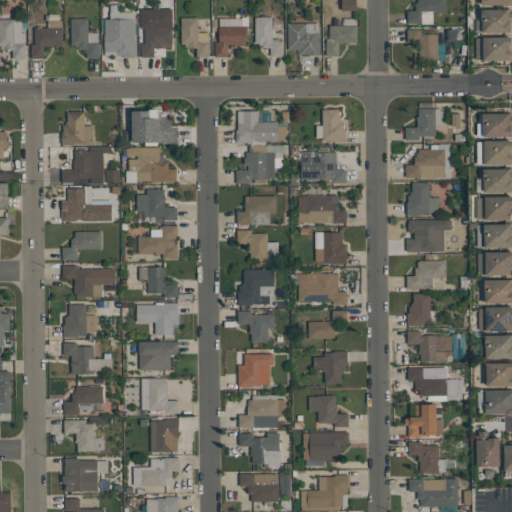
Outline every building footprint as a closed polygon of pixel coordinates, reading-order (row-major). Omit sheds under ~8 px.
[(357,10),(356,0),(341,0),(342,11),(357,10)] [(407,24),(433,24),(433,12),(446,12),(446,0),(416,0),(417,11),(407,11),(407,24)] [(135,55),(135,12),(119,12),(119,5),(110,5),(110,20),(104,20),(105,55),(135,55)] [(141,57),(154,57),(154,47),(172,48),(172,9),(141,9),(140,30),(145,30),(144,44),(141,44),(141,57)] [(482,33),(511,33),(511,22),(511,21),(511,9),(481,10),(482,33)] [(272,17),(255,17),(255,46),(270,46),(270,56),(282,56),(282,41),(272,41),(272,17)] [(71,48),(86,48),(86,58),(99,58),(98,33),(88,33),(88,18),(70,19),(71,48)] [(198,18),(181,18),(181,47),(196,46),(196,57),(209,57),(209,32),(198,32),(198,18)] [(219,18),(219,43),(215,43),(214,57),(228,57),(228,45),(247,45),(247,18),(219,18)] [(26,58),(25,19),(0,19),(0,48),(12,48),(12,59),(26,58)] [(329,25),(329,42),(326,42),(325,55),(339,56),(339,43),(356,44),(357,19),(344,19),(344,26),(329,25)] [(62,20),(48,20),(47,27),(34,27),(34,43),(31,43),(31,59),(44,59),(44,46),(62,46),(62,20)] [(287,24),(288,54),(320,53),(319,23),(287,24)] [(419,61),(441,60),(441,57),(444,57),(444,45),(438,46),(437,34),(422,34),(421,29),(407,30),(408,43),(419,43),(419,61)] [(446,29),(455,29),(456,41),(447,41),(446,29)] [(511,37),(479,37),(479,52),(475,52),(476,61),(511,60),(511,37)] [(405,127),(405,140),(419,140),(419,136),(435,137),(435,109),(417,108),(417,127),(405,127)] [(322,109),(339,109),(339,119),(341,119),(341,122),(343,121),(343,129),(345,129),(345,142),(331,142),(330,140),(322,140),(322,138),(316,138),(316,125),(322,125),(322,109)] [(132,111),(131,143),(177,144),(178,127),(171,127),(171,118),(160,117),(160,118),(149,118),(149,111),(132,111)] [(237,111),(237,143),(278,142),(277,122),(259,123),(259,111),(237,111)] [(84,112),(67,112),(67,124),(62,124),(62,144),(93,144),(93,126),(84,126),(84,112)] [(282,112),(289,112),(288,122),(281,122),(282,112)] [(511,126),(511,125),(511,112),(482,113),(482,122),(478,122),(478,137),(511,136),(511,126)] [(451,113),(460,113),(460,126),(451,126),(451,113)] [(483,165),(511,164),(511,140),(478,142),(479,156),(483,156),(483,165)] [(405,179),(450,177),(449,144),(430,145),(430,149),(415,150),(415,164),(405,165),(405,179)] [(120,184),(120,169),(103,170),(103,153),(112,153),(111,146),(89,147),(89,151),(74,151),(74,170),(62,170),(62,184),(75,184),(75,178),(91,178),(91,184),(120,184)] [(267,183),(267,179),(275,179),(274,146),(245,146),(246,170),(235,170),(236,184),(267,183)] [(161,147),(127,148),(127,182),(176,182),(176,169),(168,169),(168,159),(161,159),(161,147)] [(336,151),(300,152),(301,179),(332,179),(332,183),(346,183),(346,169),(336,170),(336,151)] [(511,168),(482,169),(482,178),(476,178),(477,193),(511,192),(511,168)] [(299,177),(299,185),(290,185),(290,177),(299,177)] [(429,182),(412,182),(412,194),(407,194),(407,214),(438,214),(438,197),(429,197),(429,182)] [(290,187),(298,187),(298,195),(290,195),(290,187)] [(111,221),(111,203),(91,203),(91,188),(67,188),(67,201),(61,201),(61,221),(111,221)] [(163,215),(163,222),(177,222),(177,207),(164,207),(164,189),(146,189),(146,194),(137,194),(137,215),(163,215)] [(298,196),(299,224),(346,223),(346,210),(338,210),(338,195),(298,196)] [(270,224),(236,224),(236,211),(244,211),(244,196),(275,196),(276,213),(269,213),(270,224)] [(511,220),(511,215),(511,196),(485,196),(485,220),(511,220)] [(477,219),(484,218),(484,197),(476,197),(477,219)] [(0,217),(0,234),(9,235),(8,217),(0,217)] [(406,252),(444,252),(444,230),(452,230),(452,220),(407,220),(408,233),(413,233),(413,239),(406,239),(406,252)] [(511,224),(477,225),(477,248),(511,247),(511,224)] [(138,237),(138,255),(163,254),(163,259),(178,259),(177,227),(151,227),(151,236),(138,237)] [(267,233),(250,233),(250,229),(238,229),(238,243),(249,243),(249,261),(268,261),(268,257),(277,257),(277,242),(267,242),(267,233)] [(72,232),(73,247),(62,247),(62,260),(78,260),(78,249),(102,249),(101,231),(72,232)] [(346,263),(346,244),(341,244),(340,232),(315,232),(315,263),(346,263)] [(478,275),(511,274),(511,251),(477,252),(478,275)] [(432,289),(432,278),(445,278),(446,261),(416,260),(415,276),(406,276),(406,289),(432,289)] [(177,284),(165,284),(165,266),(138,267),(139,282),(147,282),(147,294),(164,293),(164,298),(178,298),(177,284)] [(102,297),(102,285),(115,285),(115,268),(63,268),(63,278),(74,278),(74,297),(102,297)] [(243,269),(243,284),(238,284),(238,305),(271,305),(272,270),(243,269)] [(338,291),(338,273),(298,274),(298,301),(333,301),(333,305),(347,304),(346,291),(338,291)] [(459,276),(469,276),(469,288),(460,288),(459,276)] [(511,302),(511,279),(484,280),(484,303),(511,302)] [(429,293),(412,294),(413,305),(407,305),(408,326),(430,325),(429,293)] [(66,335),(96,335),(96,314),(86,314),(86,304),(65,304),(66,335)] [(137,304),(136,322),(155,322),(155,335),(174,335),(174,327),(178,327),(178,304),(137,304)] [(511,307),(478,308),(479,331),(511,330),(511,307)] [(274,314),(252,314),(251,311),(237,311),(238,324),(250,324),(250,343),(268,342),(268,328),(274,328),(274,314)] [(308,321),(308,338),(335,338),(335,323),(347,323),(347,311),(332,311),(332,321),(308,321)] [(10,313),(0,312),(0,346),(5,346),(5,331),(10,332),(10,313)] [(421,335),(421,331),(407,330),(407,344),(419,344),(419,361),(450,362),(451,335),(421,335)] [(485,358),(511,358),(511,335),(485,335),(485,358)] [(139,370),(171,370),(170,355),(179,354),(178,341),(139,342),(139,370)] [(71,374),(88,374),(88,371),(111,371),(111,359),(93,359),(93,344),(63,344),(63,356),(71,356),(71,374)] [(313,357),(313,371),(324,371),(325,384),(342,383),(341,371),(346,371),(346,351),(324,352),(324,356),(313,357)] [(274,354),(244,354),(244,365),(238,365),(238,386),(270,386),(269,366),(274,365),(274,354)] [(0,413),(11,413),(10,371),(0,371),(0,361),(0,360),(0,413)] [(487,387),(511,386),(511,362),(486,363),(487,387)] [(458,395),(458,378),(447,379),(446,368),(407,368),(407,381),(418,380),(418,396),(458,395)] [(179,400),(167,400),(167,378),(141,378),(141,410),(165,410),(165,413),(179,413),(179,400)] [(64,414),(79,414),(79,410),(103,409),(102,386),(73,386),(74,401),(64,401),(64,414)] [(511,390),(477,391),(478,406),(485,405),(485,414),(511,413),(511,390)] [(239,428),(278,429),(278,415),(284,415),(284,396),(248,396),(248,415),(239,415),(239,428)] [(336,396),(309,396),(309,411),(318,411),(318,424),(348,425),(348,414),(335,413),(336,396)] [(442,419),(436,419),(436,404),(414,404),(414,417),(406,417),(407,436),(443,435),(442,419)] [(150,452),(179,452),(178,420),(150,420),(150,452)] [(64,433),(76,433),(77,451),(104,451),(103,437),(94,438),(94,421),(64,421),(64,433)] [(476,466),(499,467),(500,438),(488,438),(488,432),(476,431),(476,466)] [(302,433),(303,461),(338,460),(338,444),(348,444),(348,432),(302,433)] [(280,467),(279,433),(238,433),(239,446),(250,446),(251,464),(262,464),(262,467),(280,467)] [(420,472),(447,473),(448,459),(438,459),(439,444),(409,443),(408,455),(420,455),(420,472)] [(511,470),(511,443),(503,443),(504,471),(511,470)] [(133,467),(133,485),(171,485),(171,470),(179,470),(180,458),(151,458),(151,467),(133,467)] [(99,491),(98,473),(107,473),(107,459),(64,460),(64,492),(99,491)] [(278,474),(240,474),(240,487),(249,487),(249,501),(278,501),(278,474)] [(300,491),(301,510),(348,509),(348,476),(318,476),(319,490),(300,491)] [(409,479),(408,491),(419,492),(419,506),(457,507),(458,480),(409,479)] [(121,492),(113,492),(113,484),(121,484),(121,492)] [(0,511),(10,511),(11,491),(0,491),(0,511)] [(103,509),(103,511),(73,511),(73,510),(65,510),(64,498),(79,497),(79,509),(103,509)] [(146,498),(146,511),(176,511),(177,497),(146,498)]
